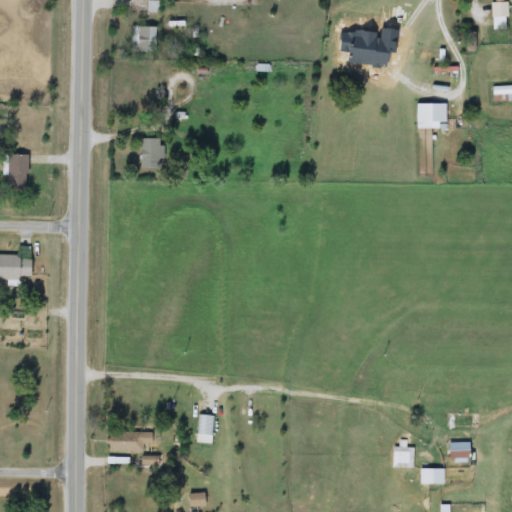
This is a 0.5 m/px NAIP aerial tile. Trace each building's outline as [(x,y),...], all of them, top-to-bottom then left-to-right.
[(491,30),(490,0),(506,0),(507,29),(491,30)] [(133,52),(133,27),(157,27),(157,52),(133,52)] [(511,86),(511,103),(492,103),(492,86),(511,86)] [(141,169),(141,138),(163,138),(163,169),(141,169)] [(27,154),(27,189),(7,189),(7,154),(27,154)] [(0,279),(0,255),(31,255),(31,279),(0,279)] [(213,416),(212,444),(196,443),(198,415),(213,416)] [(152,430),(152,445),(143,445),(143,453),(109,453),(109,430),(152,430)] [(448,443),(470,443),(470,459),(448,459),(448,443)] [(413,469),(392,469),(392,447),(413,447),(413,469)] [(443,470),(443,485),(420,485),(420,470),(443,470)] [(204,493),(205,508),(189,508),(189,494),(204,493)]
